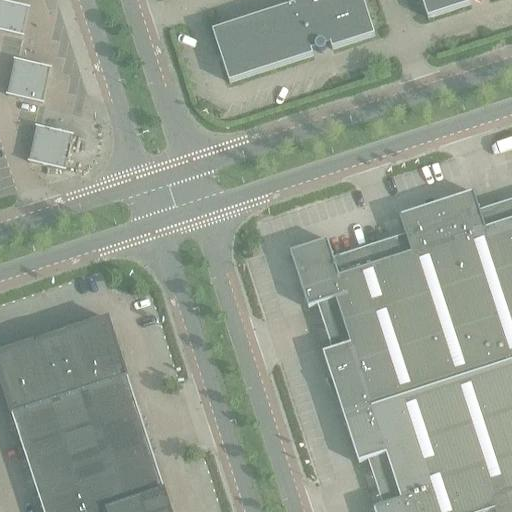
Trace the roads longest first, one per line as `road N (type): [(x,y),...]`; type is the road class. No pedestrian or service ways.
road 1 (unclassified): [(511,68),(187,171)]
road 2 (unclassified): [(198,210),(511,112)]
road 3 (unclassified): [(299,511),(198,210)]
road 4 (unclassified): [(157,223),(247,511)]
road 5 (unclassified): [(82,0),(143,184)]
road 6 (unclassified): [(187,171),(127,0)]
road 7 (unclassified): [(0,274),(157,223)]
road 8 (unclassified): [(143,184),(0,231)]
